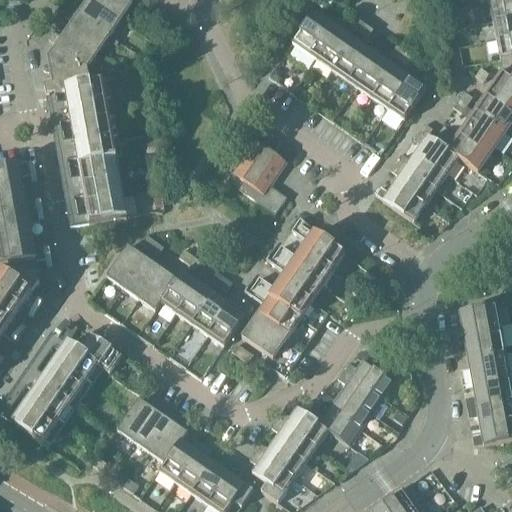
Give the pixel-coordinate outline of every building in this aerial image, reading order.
[(90,0),(89,2),(120,24),(132,7),(121,0),(90,0)] [(319,9),(327,14),(332,6),(324,0),(319,9)] [(489,7),(492,26),(511,21),(511,0),(507,0),(508,3),(489,7)] [(76,4),(70,12),(109,39),(120,24),(89,2),(84,9),(76,4)] [(72,26),(67,33),(98,55),(109,39),(70,12),(64,20),(72,26)] [(292,47),(316,64),(327,49),(319,43),(330,28),(313,16),(292,47)] [(511,21),(492,26),(496,45),(511,41),(511,21)] [(350,30),(359,37),(365,28),(355,22),(350,30)] [(316,64),(332,75),(354,44),(330,28),(319,43),(327,49),(316,64)] [(365,28),(359,37),(367,42),(373,34),(365,28)] [(56,49),(56,50),(87,72),(98,55),(67,33),(62,41),(54,36),(48,44),(56,49)] [(511,41),(496,45),(500,64),(511,61),(511,41)] [(370,55),(354,44),(332,75),(356,92),(367,76),(359,71),(370,55)] [(56,50),(48,61),(53,87),(54,87),(63,86),(65,94),(91,90),(91,89),(87,72),(56,50)] [(390,58),(399,64),(404,56),(396,50),(390,58)] [(356,92),(372,103),(393,71),(370,55),(359,71),(367,76),(356,92)] [(404,56),(399,64),(407,70),(412,61),(404,56)] [(511,81),(511,61),(500,64),(502,75),(511,81)] [(409,82),(393,71),(372,103),(387,114),(409,82)] [(423,81),(431,86),(436,78),(428,72),(423,81)] [(475,81),(483,86),(489,78),(481,72),(475,81)] [(511,81),(502,75),(485,99),(501,110),(506,102),(511,106),(511,81)] [(409,82),(387,114),(404,125),(426,94),(409,82)] [(102,87),(91,89),(91,90),(65,94),(63,86),(54,87),(53,87),(44,89),(46,99),(65,95),(66,104),(57,105),(47,107),(51,127),(60,126),(60,125),(70,124),(73,142),(64,143),(54,145),(58,165),(67,163),(77,161),(80,179),(70,181),(61,183),(65,203),(74,201),(83,199),(87,217),(77,219),(68,220),(70,231),(89,227),(89,228),(126,221),(102,87)] [(453,112),(461,118),(473,102),(464,96),(453,112)] [(485,99),(474,115),(505,137),(511,127),(511,106),(506,102),(501,110),(485,99)] [(474,115),(458,139),(473,149),(479,142),(494,152),(505,137),(474,115)] [(243,121),(235,132),(243,138),(251,127),(243,121)] [(433,133),(424,128),(413,144),(421,149),(416,157),(447,179),(458,163),(447,154),(427,141),(433,133)] [(477,177),(494,152),(479,142),(473,149),(458,139),(447,154),(458,163),(477,177)] [(238,193),(275,219),(287,202),(270,190),(286,167),(251,143),(229,175),(243,185),(238,193)] [(402,159),(397,167),(436,195),(447,179),(416,157),(415,157),(410,165),(402,159)] [(399,181),(394,189),(425,210),(436,195),(397,167),(391,176),(399,181)] [(0,174),(0,273),(36,267),(36,266),(45,264),(46,265),(55,263),(53,252),(44,254),(44,255),(34,256),(29,229),(39,227),(48,226),(44,205),(35,207),(26,209),(21,181),(30,180),(40,178),(38,168),(19,171),(0,174)] [(425,210),(394,189),(388,196),(380,191),(375,199),(383,204),(382,205),(413,227),(425,210)] [(263,309),(258,317),(274,328),(269,335),(284,346),(345,259),(313,237),(313,238),(309,235),(312,231),(300,223),(291,235),(307,246),(297,261),(281,250),(270,267),(285,278),(275,293),(259,282),(248,298),(263,309)] [(141,248),(150,254),(155,246),(147,240),(141,248)] [(155,246),(150,254),(158,260),(163,252),(155,246)] [(106,282),(123,293),(144,262),(128,250),(106,282)] [(178,262),(187,268),(192,260),(184,254),(178,262)] [(192,260),(187,268),(195,274),(201,265),(192,260)] [(123,293),(138,304),(160,272),(144,262),(123,293)] [(0,273),(0,276),(31,298),(39,286),(36,267),(0,273)] [(155,315),(160,307),(176,283),(175,283),(160,272),(138,304),(155,315)] [(160,307),(176,318),(197,286),(181,275),(175,283),(176,283),(160,307)] [(0,360),(0,359),(0,343),(3,339),(11,344),(22,328),(15,322),(25,307),(41,318),(47,310),(39,304),(38,305),(31,299),(31,298),(0,276),(0,360)] [(210,284),(218,290),(224,281),(216,276),(210,284)] [(224,281),(218,290),(227,295),(232,287),(224,281)] [(176,318),(191,329),(213,297),(197,286),(176,318)] [(191,329),(207,340),(229,308),(213,297),(191,329)] [(229,308),(207,340),(224,351),(246,320),(229,308)] [(461,326),(464,345),(483,342),(481,332),(500,329),(496,309),(459,315),(459,316),(449,318),(451,328),(461,326)] [(274,328),(258,317),(241,341),(273,363),(284,346),(269,335),(274,328)] [(64,334),(72,340),(77,332),(69,326),(64,334)] [(456,356),(458,365),(505,357),(500,329),(481,332),(483,342),(464,345),(466,354),(456,356)] [(31,393),(39,399),(23,422),(15,417),(15,416),(7,411),(1,419),(17,430),(17,431),(48,453),(102,374),(114,382),(118,377),(127,365),(95,343),(84,359),(72,350),(72,351),(56,340),(50,349),(58,354),(66,359),(50,383),(42,377),(34,371),(23,388),(30,394),(31,393)] [(231,356),(247,368),(253,359),(237,348),(231,356)] [(508,376),(505,357),(458,365),(460,375),(469,374),(473,392),(491,389),(490,379),(508,376)] [(349,367),(343,376),(383,403),(394,386),(363,364),(357,373),(349,367)] [(346,389),(340,397),(372,418),(383,403),(343,376),(338,384),(346,389)] [(511,404),(511,395),(508,376),(490,379),(491,389),(473,392),(474,401),(465,403),(467,413),(511,404)] [(327,399),(321,407),(361,434),(372,418),(340,397),(335,404),(327,399)] [(117,435),(134,446),(155,415),(139,403),(117,435)] [(478,421),(480,430),(511,423),(511,404),(467,413),(468,423),(478,421)] [(324,421),(318,428),(318,429),(328,435),(328,436),(349,451),(361,434),(321,407),(316,415),(324,421)] [(283,416),(277,424),(317,452),(328,436),(328,435),(318,429),(318,428),(297,413),(291,422),(283,416)] [(134,446),(149,457),(171,426),(155,415),(134,446)] [(511,423),(480,430),(481,439),(472,441),(473,450),(483,449),(483,450),(511,444),(511,423)] [(279,438),(274,446),(306,467),(317,452),(277,424),(272,433),(279,438)] [(149,457),(164,468),(165,468),(181,445),(182,445),(188,437),(171,426),(149,457)] [(159,475),(176,487),(203,448),(195,442),(189,450),(182,445),(181,445),(165,468),(164,468),(159,475)] [(261,448),(255,456),(295,483),(306,467),(274,446),(269,453),(261,448)] [(176,487),(191,498),(213,467),(205,461),(211,453),(203,448),(176,487)] [(295,483),(255,456),(250,464),(258,470),(252,478),(266,488),(261,496),(278,508),(295,483)] [(93,470),(101,476),(106,467),(98,462),(93,470)] [(191,498),(207,509),(234,470),(226,464),(221,472),(213,467),(191,498)] [(234,470),(207,509),(211,511),(229,511),(234,505),(242,511),(253,495),(237,483),(243,475),(234,470)] [(117,487),(125,492),(131,484),(122,478),(117,487)] [(131,484),(125,492),(133,498),(139,490),(131,484)] [(412,511),(422,505),(424,504),(412,487),(377,511),(412,511)]
